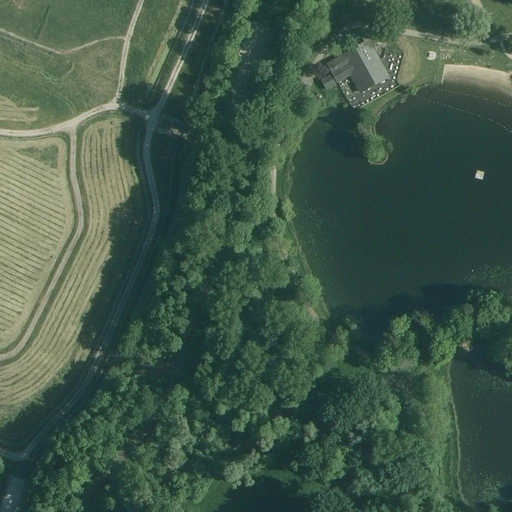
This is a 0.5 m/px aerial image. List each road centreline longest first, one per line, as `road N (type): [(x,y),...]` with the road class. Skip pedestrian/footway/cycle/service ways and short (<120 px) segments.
road 1 (unclassified): [(14,511),(50,443),(99,390),(181,201),(184,156),(229,116),(236,99)]
road 2 (track): [(0,356),(23,341),(79,231),(73,127),(101,108),(154,112)]
road 3 (track): [(0,31),(56,52),(126,40)]
